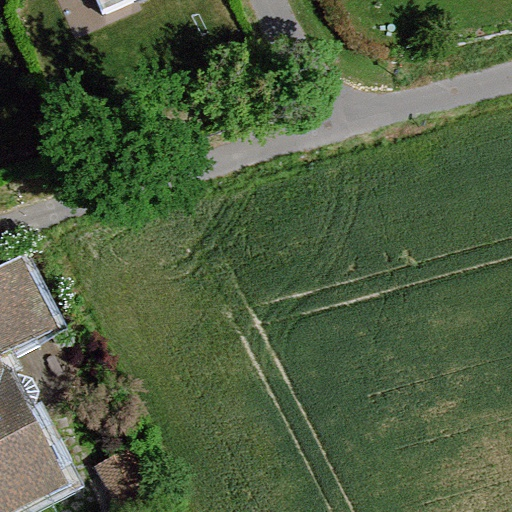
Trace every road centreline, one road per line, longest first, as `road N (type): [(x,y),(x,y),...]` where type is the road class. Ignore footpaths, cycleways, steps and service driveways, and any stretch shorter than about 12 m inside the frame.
road 1 (residential): [(0,232),(331,133)]
road 2 (residential): [(331,133),(511,85)]
road 3 (residential): [(331,133),(270,0)]
